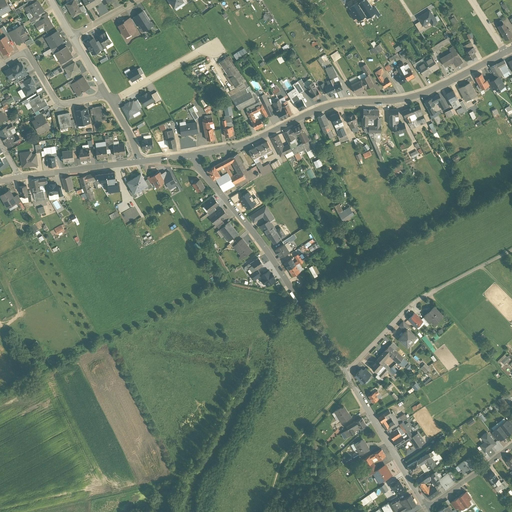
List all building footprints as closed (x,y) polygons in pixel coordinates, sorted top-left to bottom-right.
[(10,11),(3,0),(2,0),(0,1),(0,15),(1,17),(10,11)] [(85,0),(83,1),(89,11),(103,3),(101,0),(85,0)] [(183,2),(181,0),(168,0),(174,9),(183,3),(183,2)] [(79,9),(74,1),(65,5),(73,19),(82,14),(79,9)] [(366,2),(359,7),(366,18),(367,20),(375,15),(373,12),(366,2)] [(36,3),(27,8),(33,18),(34,18),(44,12),(41,9),(40,10),(36,3)] [(366,18),(359,7),(357,5),(350,10),(353,14),(357,20),(358,22),(366,18)] [(33,18),(27,8),(25,9),(28,15),(27,15),(30,20),(33,18)] [(30,20),(29,21),(31,24),(40,18),(45,15),(44,12),(34,18),(33,18),(30,20)] [(420,23),(423,29),(430,24),(433,28),(437,25),(430,13),(418,20),(420,23)] [(143,14),(135,19),(144,32),(152,27),(143,14)] [(42,21),(39,22),(39,23),(35,25),(38,32),(43,29),(45,33),(53,28),(47,18),(42,21)] [(128,21),(124,23),(125,24),(119,28),(121,32),(121,33),(122,35),(123,35),(125,38),(135,33),(131,27),(128,21)] [(415,27),(420,34),(425,31),(423,29),(420,23),(415,27)] [(504,26),(498,29),(501,35),(507,32),(504,26)] [(20,28),(10,33),(13,39),(16,44),(22,40),(23,42),(27,39),(20,28)] [(507,32),(501,35),(506,43),(511,39),(511,36),(509,31),(507,32)] [(57,33),(45,40),(51,50),(55,48),(63,43),(57,33)] [(111,44),(106,34),(99,38),(101,42),(105,48),(111,44)] [(13,50),(6,38),(0,41),(0,50),(2,55),(6,53),(8,51),(9,52),(13,50)] [(96,44),(94,41),(86,45),(92,57),(100,52),(96,44)] [(471,45),(465,48),(468,53),(474,50),(471,45)] [(379,47),(374,50),(378,56),(383,53),(379,47)] [(55,48),(51,50),(42,55),(44,58),(52,54),(57,51),(57,50),(55,48)] [(58,53),(55,55),(55,56),(61,66),(72,59),(69,55),(65,49),(58,53)] [(452,55),(441,62),(445,69),(453,64),(456,69),(462,64),(453,49),(450,51),(452,55)] [(464,55),(468,63),(476,58),(474,55),(476,55),(474,50),(468,53),(464,55)] [(402,62),(407,59),(404,54),(399,57),(402,62)] [(337,55),(331,59),(334,64),(341,60),(337,55)] [(234,65),(229,58),(219,65),(236,89),(237,89),(240,94),(230,99),(239,113),(245,109),(259,102),(258,101),(255,96),(234,65)] [(432,75),(440,71),(434,62),(432,59),(425,64),(432,75)] [(505,63),(491,70),(496,81),(499,79),(510,73),(508,70),(505,63)] [(26,76),(20,64),(6,72),(11,80),(15,78),(16,78),(17,81),(24,77),(26,76)] [(432,75),(425,64),(418,68),(417,69),(418,70),(420,72),(425,80),(432,75)] [(75,65),(64,70),(70,80),(80,74),(75,65)] [(371,75),(366,67),(361,71),(366,78),(371,75)] [(60,69),(53,74),(55,78),(63,73),(60,69)] [(128,76),(132,84),(141,79),(140,78),(137,72),(137,71),(128,76)] [(381,72),(375,76),(377,80),(384,76),(381,72)] [(405,74),(403,76),(408,83),(415,80),(410,72),(405,74)] [(339,84),(335,75),(328,78),(330,82),(333,81),(335,86),(339,84)] [(384,76),(377,80),(384,91),(391,87),(384,76)] [(408,83),(403,76),(401,77),(396,79),(401,87),(408,83)] [(481,76),(475,80),(479,87),(482,85),(485,84),(485,83),(481,76)] [(24,77),(17,81),(13,84),(15,86),(22,81),(25,80),(24,77)] [(86,83),(83,79),(75,84),(71,86),(71,87),(73,91),(75,89),(79,96),(89,90),(85,84),(86,83)] [(368,79),(360,83),(365,92),(373,88),(368,79)] [(492,84),(491,84),(495,91),(497,93),(505,88),(499,79),(496,81),(492,84)] [(34,86),(31,80),(24,84),(23,84),(23,85),(26,89),(22,91),(26,98),(36,92),(33,87),(34,86)] [(492,84),(490,81),(487,83),(493,92),(495,91),(491,84),(492,84)] [(307,92),(301,82),(298,84),(304,94),(307,92)] [(360,83),(351,88),(356,97),(365,92),(360,83)] [(304,94),(298,84),(293,88),(299,97),(301,96),(304,94)] [(343,92),(339,84),(335,86),(333,87),(336,95),(343,92)] [(317,91),(313,85),(307,89),(311,95),(317,91)] [(476,98),(470,85),(460,91),(466,103),(476,98)] [(325,90),(327,95),(329,98),(330,98),(333,97),(333,96),(336,95),(333,87),(332,86),(325,90)] [(327,95),(325,90),(324,87),(319,89),(324,96),(327,95)] [(276,88),(271,92),(275,98),(280,95),(276,88)] [(311,95),(309,96),(314,103),(321,98),(317,91),(311,95)] [(459,105),(453,93),(446,97),(450,105),(451,104),(454,111),(461,107),(459,105)] [(294,99),(290,101),(294,108),(296,107),(295,106),(297,105),(302,103),(302,101),(303,100),(301,96),(299,97),(297,94),(293,96),(294,99)] [(143,98),(140,100),(145,109),(154,104),(151,98),(150,95),(146,97),(146,96),(143,98)] [(157,95),(151,98),(154,104),(155,105),(161,102),(157,95)] [(262,107),(264,111),(270,108),(265,97),(262,99),(258,101),(259,102),(262,107)] [(38,98),(28,104),(34,115),(42,110),(47,107),(44,101),(41,103),(38,98)] [(432,101),(424,105),(431,118),(435,116),(431,109),(435,107),(432,101)] [(446,110),(441,101),(437,103),(438,105),(442,112),(446,110)] [(259,102),(245,109),(248,114),(251,112),(257,110),(258,109),(262,107),(259,102)] [(283,109),(282,106),(281,107),(279,103),(273,106),(277,115),(281,122),(288,119),(283,109)] [(297,105),(295,106),(296,107),(299,114),(306,110),(302,103),(297,105)] [(134,104),(133,104),(122,110),(129,122),(133,119),(132,117),(139,113),(138,112),(134,104)] [(264,111),(262,107),(258,109),(260,113),(263,120),(268,118),(264,111)] [(287,107),(283,109),(288,119),(292,117),(287,107)] [(419,107),(412,110),(414,117),(419,115),(422,114),(419,107)] [(270,108),(264,111),(268,118),(268,119),(274,117),(270,108)] [(103,115),(102,109),(93,110),(93,111),(94,117),(96,117),(97,124),(106,122),(105,118),(106,118),(106,115),(103,115)] [(212,114),(209,109),(203,112),(206,117),(212,114)] [(230,109),(224,111),(226,119),(230,118),(230,119),(232,118),(231,109),(230,109)] [(412,110),(402,114),(405,120),(409,119),(414,117),(412,110)] [(86,111),(75,114),(77,125),(78,127),(89,125),(86,111)] [(253,116),(251,112),(248,114),(247,114),(252,125),(256,123),(253,116)] [(379,113),(363,112),(363,121),(362,121),(362,128),(364,128),(366,135),(368,135),(381,164),(384,163),(375,143),(376,143),(376,142),(376,140),(379,140),(380,140),(381,121),(378,121),(379,113)] [(198,121),(194,113),(190,116),(195,123),(198,121)] [(259,114),(253,116),(256,123),(260,121),(263,120),(260,113),(259,114)] [(398,113),(390,113),(391,128),(393,128),(399,128),(398,113)] [(40,115),(34,119),(36,122),(38,121),(38,123),(43,120),(40,115)] [(69,115),(57,117),(60,131),(67,130),(72,129),(70,123),(69,115)] [(438,115),(433,118),(439,128),(442,126),(441,123),(442,123),(438,115)] [(338,116),(331,119),(334,127),(338,125),(342,124),(338,116)] [(324,117),(318,120),(322,130),(328,127),(324,117)] [(230,119),(230,118),(226,119),(225,122),(222,122),(222,124),(225,140),(233,138),(232,135),(234,135),(230,119)] [(354,118),(347,121),(347,123),(349,126),(349,127),(356,124),(357,124),(354,118)] [(43,120),(38,123),(38,121),(36,122),(32,124),(36,130),(38,131),(40,135),(49,129),(46,125),(43,121),(44,120),(43,120)] [(252,125),(255,132),(263,128),(260,121),(256,123),(252,125)] [(412,133),(421,129),(420,125),(419,126),(418,125),(417,122),(412,124),(413,127),(409,128),(412,133)] [(196,126),(179,129),(181,139),(198,137),(196,126)] [(404,126),(399,128),(393,128),(396,137),(406,134),(404,126)] [(300,127),(293,131),(296,137),(297,136),(303,133),(300,127)] [(328,127),(322,130),(324,136),(328,134),(331,140),(333,140),(328,127)] [(7,128),(0,131),(0,136),(3,141),(12,136),(9,132),(7,128)] [(293,131),(283,136),(289,145),(293,143),(295,142),(293,138),(296,137),(293,131)] [(342,131),(337,134),(340,141),(347,138),(343,131),(342,131)] [(205,133),(207,144),(214,142),(212,132),(209,132),(205,133)] [(303,133),(297,136),(303,147),(308,144),(303,133)] [(173,134),(165,135),(167,144),(167,143),(174,142),(173,134)] [(12,136),(3,141),(8,150),(17,145),(14,140),(12,136)] [(281,147),(277,138),(271,141),(275,149),(281,147)] [(144,143),(141,143),(143,152),(153,150),(152,141),(150,142),(144,143)] [(174,142),(167,143),(167,144),(169,150),(169,151),(176,150),(174,142)] [(161,152),(169,150),(167,144),(157,145),(161,152)] [(261,147),(257,150),(255,151),(251,153),(249,154),(253,162),(257,159),(271,152),(267,144),(263,146),(263,147),(261,148),(261,147)] [(308,144),(303,147),(310,162),(314,160),(308,144)] [(114,148),(113,148),(114,152),(115,159),(120,158),(120,159),(121,159),(121,158),(122,158),(123,158),(125,158),(126,158),(124,146),(124,147),(119,147),(114,148)] [(283,150),(277,153),(280,159),(285,157),(287,156),(293,154),(292,152),(289,147),(283,150)] [(292,152),(293,154),(295,157),(299,155),(305,152),(302,147),(294,151),(292,152)] [(106,149),(96,151),(97,161),(107,160),(107,153),(106,149)] [(89,151),(79,152),(80,164),(90,162),(89,151)] [(72,153),(62,154),(63,166),(73,164),(73,161),(72,153)] [(35,157),(26,158),(25,155),(20,156),(22,169),(37,167),(35,157)] [(51,157),(47,157),(48,169),(55,168),(55,160),(51,161),(51,157)] [(237,157),(230,161),(232,165),(235,171),(242,167),(237,157)] [(257,159),(253,162),(258,172),(263,170),(257,159)] [(278,164),(271,168),(273,173),(277,171),(281,169),(278,164)] [(221,165),(214,170),(217,174),(219,172),(224,170),(221,165)] [(242,167),(235,171),(238,176),(246,172),(242,167)] [(405,173),(401,167),(391,173),(395,180),(405,173)] [(233,179),(227,168),(224,170),(228,176),(230,181),(233,179)] [(217,174),(214,170),(207,174),(213,182),(219,179),(220,179),(217,174)] [(224,170),(219,172),(223,178),(228,176),(224,170)] [(238,176),(233,179),(230,181),(234,188),(245,181),(243,177),(247,175),(246,172),(238,176)] [(114,175),(106,176),(106,177),(107,184),(108,184),(108,187),(114,187),(114,183),(115,183),(114,175)] [(161,178),(160,175),(151,180),(151,179),(150,179),(153,185),(157,190),(161,188),(161,186),(165,184),(161,178)] [(164,176),(161,178),(165,184),(169,192),(176,188),(169,175),(165,178),(164,176)] [(223,178),(220,180),(219,179),(213,182),(215,186),(217,185),(223,195),(234,189),(234,188),(230,181),(228,176),(223,178)] [(97,181),(99,185),(107,184),(106,177),(95,178),(97,181)] [(140,177),(134,181),(141,192),(146,189),(147,188),(145,184),(141,177),(140,177)] [(72,192),(69,179),(62,181),(65,194),(72,192)] [(86,179),(80,181),(80,183),(81,186),(83,191),(83,192),(84,193),(84,194),(85,196),(91,194),(89,191),(87,184),(86,179)] [(46,181),(31,183),(33,195),(40,194),(40,193),(39,189),(44,188),(45,193),(48,192),(47,188),(46,181)] [(99,185),(97,181),(92,182),(94,188),(96,192),(102,190),(100,186),(99,185)] [(134,181),(127,185),(127,186),(131,192),(134,196),(135,195),(141,192),(134,181)] [(199,183),(192,187),(197,194),(198,195),(204,191),(199,183)] [(56,186),(47,188),(48,192),(48,197),(58,196),(57,190),(56,186)] [(108,187),(109,196),(120,195),(119,186),(114,187),(108,187)] [(26,188),(18,189),(19,194),(20,193),(20,197),(22,196),(22,200),(27,199),(28,199),(28,198),(26,188)] [(131,192),(129,194),(134,201),(138,199),(135,195),(134,196),(131,192)] [(40,194),(33,195),(34,200),(35,203),(45,202),(43,193),(40,193),(40,194)] [(10,194),(5,196),(1,198),(7,208),(10,207),(11,207),(11,208),(16,205),(16,206),(17,206),(14,200),(10,194)] [(91,194),(85,196),(90,204),(95,203),(92,194),(91,194)] [(214,202),(205,210),(209,215),(214,211),(218,208),(214,202)] [(265,211),(250,220),(254,226),(264,219),(262,216),(266,212),(265,211)] [(349,211),(339,219),(344,225),(354,218),(349,211)] [(216,217),(210,221),(215,227),(221,223),(227,218),(222,212),(216,217)] [(266,212),(262,216),(264,219),(267,224),(273,221),(266,212)] [(119,219),(117,215),(109,219),(112,224),(119,219)] [(269,224),(261,230),(263,234),(264,233),(273,247),(285,240),(280,232),(279,233),(276,235),(275,233),(269,224)] [(225,228),(219,233),(229,245),(238,237),(228,226),(225,228)] [(64,233),(62,229),(55,232),(58,237),(64,234),(64,233)] [(237,246),(234,249),(242,258),(239,260),(241,263),(251,254),(247,248),(242,242),(237,246)] [(309,251),(311,255),(320,251),(318,247),(309,251)] [(284,248),(283,248),(276,253),(280,260),(288,255),(285,249),(284,248)] [(302,255),(298,258),(302,265),(306,262),(303,258),(302,255)] [(291,262),(284,266),(289,273),(296,269),(299,267),(302,265),(298,258),(295,260),(297,264),(294,266),(291,262)] [(259,262),(252,266),(256,273),(257,273),(263,269),(259,262)] [(256,273),(252,266),(247,270),(244,272),(247,275),(248,274),(250,277),(256,273)] [(296,269),(289,273),(293,280),(300,275),(296,269)] [(256,273),(250,277),(254,284),(261,280),(262,279),(257,273),(256,273)] [(262,279),(261,280),(263,283),(262,284),(264,287),(265,286),(267,290),(275,284),(273,281),(274,280),(272,277),(271,278),(269,274),(262,279)] [(435,311),(426,319),(432,325),(433,326),(437,322),(438,323),(442,319),(435,311)] [(417,331),(423,325),(421,324),(415,317),(409,323),(417,331)] [(432,325),(426,319),(424,322),(430,328),(432,325)] [(427,330),(430,328),(424,322),(421,324),(423,325),(427,330)] [(410,330),(403,324),(399,329),(405,335),(407,333),(408,333),(410,330)] [(408,333),(407,333),(405,335),(398,343),(408,351),(416,341),(408,333)] [(424,341),(422,342),(430,351),(433,348),(427,342),(426,343),(424,341)] [(398,351),(393,346),(390,350),(395,354),(398,351)] [(390,350),(385,355),(389,359),(393,362),(398,357),(395,354),(390,350)] [(398,357),(393,362),(399,367),(403,362),(398,357)] [(383,358),(378,364),(382,367),(383,366),(387,361),(383,358)] [(506,361),(500,367),(502,370),(504,368),(507,370),(511,366),(506,361)] [(382,367),(378,364),(371,371),(376,375),(379,372),(380,374),(385,370),(382,367)] [(421,371),(426,376),(430,372),(425,367),(421,371)] [(385,370),(380,374),(384,378),(389,374),(386,371),(385,370)] [(372,378),(366,372),(363,375),(369,381),(372,378)] [(369,381),(363,375),(361,373),(356,378),(356,379),(361,385),(361,386),(362,388),(364,388),(365,386),(365,385),(369,381)] [(392,379),(393,379),(389,375),(388,376),(391,380),(390,381),(394,385),(396,384),(392,379)] [(416,386),(412,390),(416,394),(420,390),(416,386)] [(375,396),(369,400),(373,406),(379,403),(377,399),(375,396)] [(348,417),(344,410),(339,413),(335,415),(335,416),(340,423),(342,427),(351,421),(349,417),(348,417)] [(393,417),(392,418),(389,414),(387,416),(390,420),(393,424),(396,422),(393,417)] [(387,416),(378,421),(382,426),(385,425),(384,423),(390,420),(387,416)] [(362,422),(347,431),(348,433),(352,439),(356,437),(355,436),(366,429),(362,422)] [(393,426),(388,429),(385,431),(388,435),(398,428),(400,427),(397,423),(396,422),(393,424),(393,426)] [(511,430),(507,424),(506,423),(500,428),(507,437),(511,433),(511,430)] [(500,428),(494,433),(495,434),(500,441),(501,442),(507,437),(500,428)] [(400,432),(398,433),(402,438),(408,434),(405,429),(400,432)] [(348,433),(341,438),(344,443),(347,441),(348,441),(352,439),(348,433)] [(398,433),(389,438),(393,444),(402,438),(398,433)] [(409,442),(413,440),(409,433),(402,438),(402,439),(406,445),(409,442)] [(495,434),(492,436),(498,443),(500,441),(495,434)] [(496,446),(487,435),(481,440),(485,445),(480,448),(483,451),(485,455),(496,446)] [(413,440),(409,442),(416,453),(426,446),(419,436),(413,440)] [(402,439),(393,445),(397,451),(406,445),(402,439)] [(369,453),(364,443),(355,448),(361,458),(369,453)] [(321,454),(312,445),(310,447),(318,456),(321,454)] [(435,452),(431,455),(439,465),(442,462),(435,452)] [(382,453),(375,457),(377,460),(379,463),(385,459),(382,453)] [(431,455),(422,461),(425,465),(429,471),(439,465),(431,455)] [(370,460),(363,463),(367,469),(367,470),(373,466),(371,463),(370,460)] [(469,461),(464,464),(467,468),(469,471),(474,468),(469,461)] [(417,465),(417,464),(408,470),(412,476),(421,471),(420,468),(417,465)] [(467,468),(464,464),(456,470),(458,474),(467,468)] [(429,471),(425,465),(420,468),(421,471),(424,475),(429,471)] [(373,466),(367,470),(367,469),(366,470),(368,475),(376,470),(374,466),(373,466)] [(388,475),(385,469),(378,473),(373,476),(379,486),(392,479),(389,474),(388,475)] [(376,470),(368,475),(370,478),(373,476),(378,473),(376,470)] [(427,491),(424,486),(431,481),(436,489),(440,485),(438,483),(439,482),(436,478),(439,475),(437,473),(430,478),(429,477),(423,481),(422,479),(416,483),(426,496),(432,491),(430,489),(427,491)] [(498,481),(493,474),(486,479),(491,486),(495,490),(498,488),(495,484),(498,481)] [(439,482),(438,483),(440,485),(445,490),(446,492),(454,486),(447,476),(439,482)] [(392,488),(391,488),(396,496),(404,492),(399,484),(394,487),(392,488)] [(384,487),(380,491),(383,496),(388,493),(384,487)] [(432,491),(426,496),(430,501),(439,494),(435,489),(432,491)] [(378,500),(375,495),(366,501),(369,505),(373,503),(373,504),(378,500)] [(464,496),(459,499),(466,509),(471,505),(469,503),(464,496)] [(459,499),(453,503),(454,503),(458,510),(459,511),(461,511),(466,509),(459,499)]
